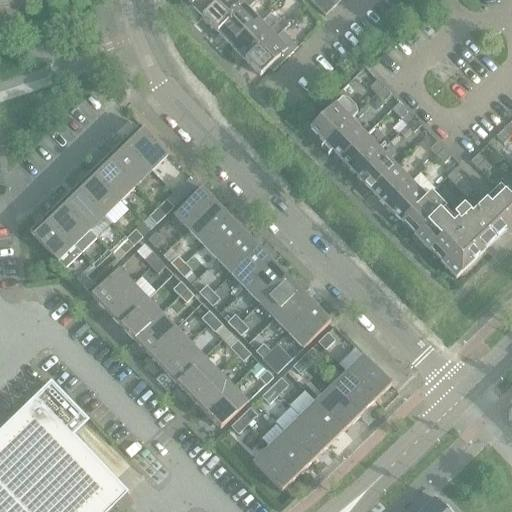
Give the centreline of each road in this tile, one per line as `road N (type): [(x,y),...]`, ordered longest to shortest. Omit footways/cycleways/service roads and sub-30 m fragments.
road 1 (residential): [(443,373),(159,84),(128,0)]
road 2 (unknown): [(171,457),(141,485),(112,480),(25,397),(24,378),(54,336)]
road 3 (tertiary): [(349,511),(467,398)]
road 4 (unclassified): [(0,213),(14,210),(122,111)]
road 5 (residential): [(276,88),(373,0)]
